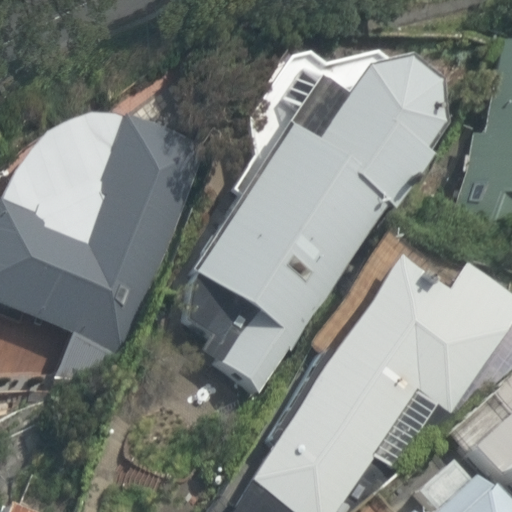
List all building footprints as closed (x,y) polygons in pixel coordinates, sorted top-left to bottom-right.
[(454,218),(507,223),(510,200),(511,199),(511,50),(482,48),(473,138),(462,137),(454,218)] [(372,71),(356,61),(308,74),(291,62),(271,65),(233,124),(244,157),(222,195),(228,198),(181,274),(185,278),(178,291),(183,326),(201,339),(194,353),(259,394),(286,350),(290,353),(377,210),(384,214),(418,163),(412,159),(430,131),(420,90),(384,68),(372,71)] [(0,312),(65,336),(49,378),(85,376),(116,367),(136,308),(143,305),(195,152),(95,120),(68,122),(21,142),(5,165),(0,172),(0,312)] [(443,281),(369,238),(302,347),(315,355),(262,441),(269,444),(226,511),(351,511),(511,365),(511,328),(501,322),(508,311),(447,274),(443,281)] [(480,479),(502,511),(511,511),(511,400),(509,401),(463,458),(480,479)] [(71,511),(79,489),(27,472),(14,511),(71,511)] [(484,511),(457,476),(416,511),(484,511)]
